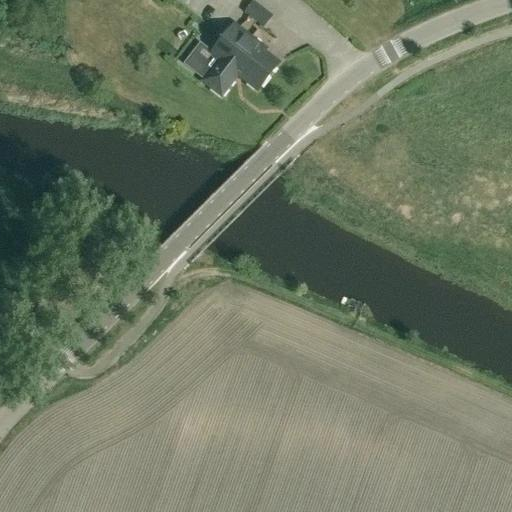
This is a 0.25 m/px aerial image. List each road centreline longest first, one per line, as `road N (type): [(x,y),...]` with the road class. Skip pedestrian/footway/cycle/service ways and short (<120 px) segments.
road 1 (unclassified): [(0,425),(350,80),(434,31),(511,3)]
road 2 (track): [(144,279),(113,253),(53,305)]
